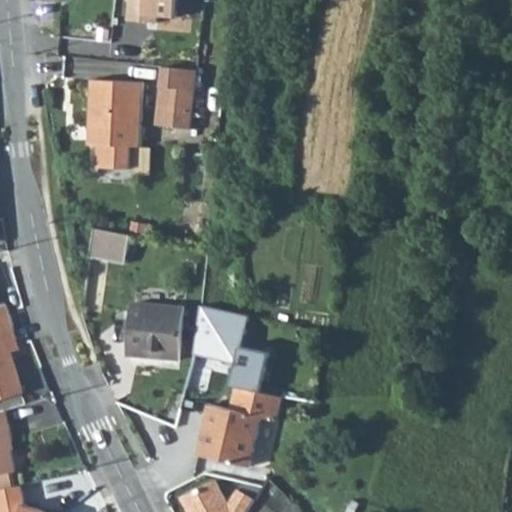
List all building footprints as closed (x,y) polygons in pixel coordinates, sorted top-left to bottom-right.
[(79,0),(80,23),(98,22),(101,21),(99,0),(79,0)] [(98,42),(110,42),(114,0),(99,0),(101,21),(98,22),(98,42)] [(177,0),(132,0),(131,20),(158,23),(159,16),(177,17),(177,0)] [(198,66),(163,64),(161,84),(171,85),(168,124),(193,126),(198,66)] [(147,84),(139,83),(106,80),(93,79),(88,128),(97,128),(96,144),(94,166),(129,170),(131,147),(141,148),(147,84)] [(96,144),(97,128),(88,128),(87,143),(96,144)] [(89,263),(123,266),(125,237),(92,234),(89,263)] [(186,355),(185,305),(135,305),(135,356),(186,355)] [(0,333),(16,329),(9,306),(0,308),(0,333)] [(197,356),(241,367),(244,349),(251,318),(204,310),(197,356)] [(22,351),(16,329),(0,333),(0,401),(25,394),(13,354),(22,351)] [(241,367),(236,389),(264,396),(272,356),(244,349),(241,367)] [(251,470),(262,422),(276,424),(281,400),(264,396),(236,389),(229,412),(212,407),(200,458),(251,470)] [(0,477),(16,473),(15,467),(20,466),(13,441),(16,441),(6,411),(0,412),(0,477)] [(16,473),(0,477),(0,488),(0,490),(20,486),(16,473)] [(216,479),(179,497),(185,511),(248,511),(257,499),(238,487),(227,501),(216,479)] [(45,511),(28,505),(24,487),(0,494),(0,511),(45,511)] [(301,511),(279,489),(263,511),(301,511)]
